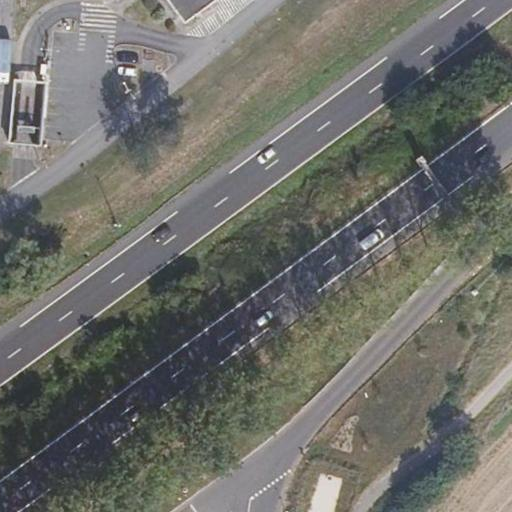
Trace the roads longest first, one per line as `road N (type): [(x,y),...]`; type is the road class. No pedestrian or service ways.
road 1 (trunk): [(0,500),(511,123)]
road 2 (trunk): [(486,0),(0,364)]
road 3 (trunk): [(296,432),(511,204)]
